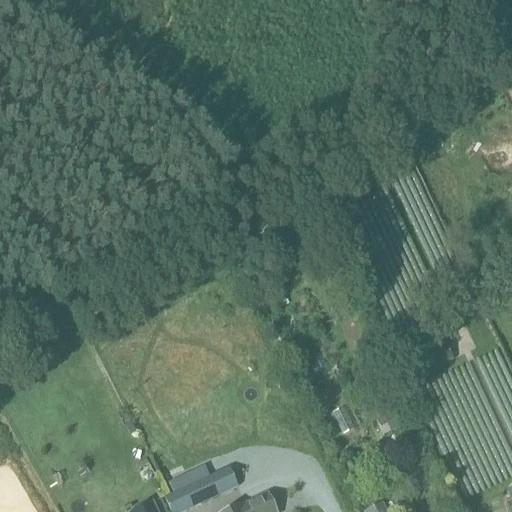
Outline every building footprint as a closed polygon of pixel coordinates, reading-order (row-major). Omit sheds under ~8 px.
[(290,306),(304,312),(309,299),(295,293),(290,306)] [(414,380),(453,361),(445,344),(405,362),(414,380)] [(396,413),(375,423),(383,436),(403,428),(396,413)] [(130,470),(137,484),(150,478),(144,464),(130,470)] [(210,478),(192,487),(201,507),(220,498),(210,478)] [(245,507),(233,511),(274,511),(267,497),(245,507)] [(137,511),(160,511),(156,503),(137,511)]
